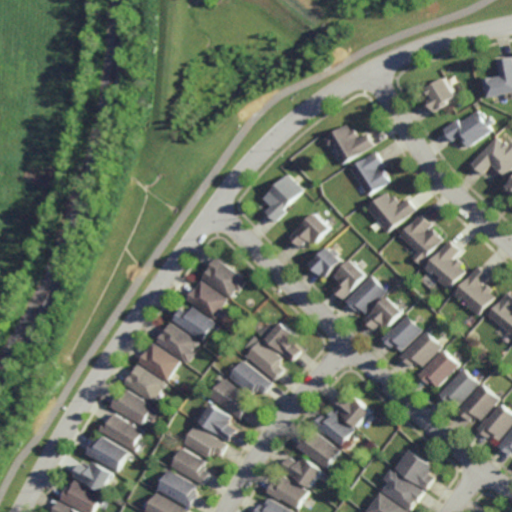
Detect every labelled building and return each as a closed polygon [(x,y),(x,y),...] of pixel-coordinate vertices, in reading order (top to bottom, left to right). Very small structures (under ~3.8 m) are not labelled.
[(511,90),(490,96),(486,76),(494,74),(503,72),(499,56),(511,53),(511,90)] [(438,112),(427,96),(430,94),(426,87),(446,74),(459,94),(450,100),(452,102),(438,112)] [(486,117),(491,114),(496,120),(491,124),(494,129),(470,146),(468,143),(464,142),(462,139),(463,136),(461,133),(454,139),(445,127),(459,118),(462,121),(480,109),(486,117)] [(351,129),(355,126),(360,135),(357,136),(358,138),(369,131),(376,144),(344,163),(339,155),(344,153),(340,146),(336,148),(333,143),(331,144),(326,135),(348,122),(351,129)] [(504,141),(506,139),(510,143),(511,140),(511,169),(507,174),(495,162),(485,172),(474,161),(499,135),(504,141)] [(378,169),(385,165),(393,178),(370,193),(352,166),(377,149),(386,162),(377,168),(378,169)] [(278,220),(268,209),(273,204),(266,196),(290,172),(306,188),(287,207),(289,209),(278,220)] [(401,200),(399,202),(400,204),(410,196),(420,207),(391,231),(385,224),(388,222),(383,215),(380,218),(370,206),(389,190),(394,196),(396,194),(401,200)] [(333,225),(317,241),(315,239),(314,241),(310,237),(303,245),(293,235),(318,210),(333,225)] [(429,231),(434,226),(446,237),(424,262),(417,256),(422,250),(403,233),(423,211),(436,222),(428,230),(429,231)] [(457,259),(460,256),(466,262),(463,265),(469,270),(452,288),(441,277),(444,275),(438,269),(435,272),(428,266),(454,239),(464,248),(455,257),(457,259)] [(335,249),(337,247),(342,252),(341,254),(345,258),(328,275),(325,272),(323,274),(313,264),(332,245),(335,249)] [(242,289),(239,287),(236,291),(237,292),(233,297),(204,276),(218,257),(249,279),(242,289)] [(346,297),(336,288),(343,281),(341,279),(342,278),(338,274),(353,258),(369,273),(346,297)] [(486,285),(489,282),(496,288),(493,291),(498,296),(482,315),(470,304),(473,301),(466,295),(464,298),(458,292),(482,264),(493,274),(484,284),(486,285)] [(367,313),(363,309),(361,311),(359,308),(357,310),(347,300),(374,274),(389,290),(367,313)] [(231,298),(217,317),(189,297),(197,286),(198,287),(204,279),(231,298)] [(511,331),(491,314),(511,291),(511,331)] [(406,309),(389,328),(385,324),(384,325),(381,322),(376,328),(366,319),(389,294),(406,309)] [(217,321),(205,339),(175,318),(183,307),(188,310),(189,308),(192,310),(195,305),(217,321)] [(404,350),(397,343),(394,346),(384,337),(394,327),(396,329),(410,314),(424,328),(404,350)] [(282,324),(285,321),(303,337),(298,342),(306,349),(296,361),(265,332),(276,319),(282,324)] [(198,346),(197,345),(195,349),(198,352),(191,362),(159,340),(173,321),(202,341),(198,346)] [(425,366),(421,362),(419,364),(417,362),(413,366),(402,356),(429,329),(445,345),(425,366)] [(279,379),(251,355),(265,339),(286,357),(283,360),(285,361),(283,364),(288,369),(279,379)] [(184,360),(170,380),(141,361),(149,350),(150,350),(156,342),(184,360)] [(440,386),(433,380),(430,383),(422,374),(446,349),(462,364),(440,386)] [(269,393),(263,389),(260,392),(259,390),(256,394),(234,377),(248,359),(277,382),(269,393)] [(170,382),(166,388),(165,387),(156,401),(127,383),(134,372),(135,373),(141,364),(170,382)] [(461,406),(454,399),(451,402),(442,394),(466,368),(482,382),(461,406)] [(244,418),(215,396),(229,377),(254,396),(251,400),(252,401),(250,404),(253,406),(244,418)] [(484,420),(480,417),(478,419),(475,416),(472,420),(461,411),(485,383),(503,399),(484,420)] [(156,404),(145,424),(112,405),(120,393),(122,394),(124,391),(127,393),(129,388),(156,404)] [(351,400),(356,395),(373,410),(359,427),(334,404),(343,393),(349,400),(351,400)] [(233,441),(205,421),(217,403),(236,416),(233,420),(235,421),(233,424),(241,429),(233,441)] [(511,428),(503,440),(496,432),(491,437),(480,429),(490,417),(492,418),(504,403),(511,409),(511,428)] [(357,428),(345,444),(329,432),(328,434),(317,424),(326,414),(329,417),(336,409),(357,428)] [(147,430),(140,442),(143,443),(138,451),(102,429),(107,421),(110,423),(116,412),(147,430)] [(231,444),(224,455),(219,452),(217,455),(215,454),(212,458),(188,443),(200,424),(231,444)] [(344,449),(329,468),(300,446),(309,433),(312,436),(314,433),(315,434),(318,430),(344,449)] [(511,453),(502,446),(511,433),(511,453)] [(132,451),(120,471),(88,452),(95,439),(98,441),(99,439),(101,440),(104,435),(132,451)] [(207,469),(213,472),(206,484),(174,466),(185,447),(209,461),(207,465),(209,466),(207,469)] [(438,479),(437,479),(429,490),(399,468),(413,449),(435,466),(432,470),(434,471),(432,474),(438,478),(438,479)] [(301,462),(303,459),(305,460),(307,457),(325,470),(313,488),(284,468),(293,456),(301,462)] [(115,472),(104,492),(75,475),(82,463),(90,468),(94,460),(115,472)] [(398,473),(400,471),(427,491),(419,502),(413,511),(385,491),(391,482),(387,479),(394,469),(398,473)] [(193,508),(161,489),(172,470),(199,485),(197,489),(200,491),(199,494),(200,495),(193,508)] [(311,490),(300,508),(283,498),(282,499),(269,492),(276,481),(282,484),(282,483),(282,482),(286,475),(311,490)] [(104,496),(95,511),(85,511),(61,499),(68,486),(71,488),(75,480),(104,496)] [(190,511),(147,511),(159,492),(191,511),(190,511)] [(369,511),(383,492),(410,511),(369,511)] [(297,511),(256,511),(262,504),(268,508),(269,506),(267,505),(272,497),(297,511)] [(52,511),(60,501),(79,511),(52,511)]
